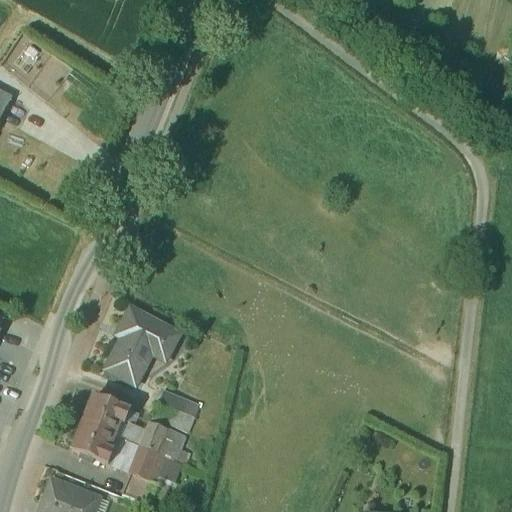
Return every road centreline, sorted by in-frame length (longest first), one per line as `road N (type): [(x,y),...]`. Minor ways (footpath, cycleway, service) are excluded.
road 1 (unclassified): [(463,475),(494,193),(474,163),(270,0)]
road 2 (tertiary): [(0,504),(44,397),(68,310),(113,231),(195,0)]
